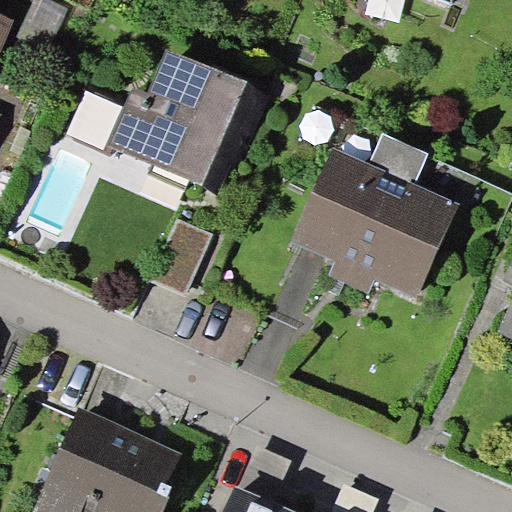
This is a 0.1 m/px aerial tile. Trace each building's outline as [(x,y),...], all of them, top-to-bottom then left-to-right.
[(466,0),(443,0),(463,9),(466,0)] [(0,82),(24,26),(0,15),(0,82)] [(260,101),(175,65),(159,102),(140,94),(116,151),(220,195),(260,101)] [(465,218),(347,166),(307,256),(425,308),(465,218)] [(511,294),(495,330),(511,338),(511,294)] [(180,511),(200,466),(84,416),(43,509),(48,511),(180,511)] [(312,511),(240,480),(226,511),(312,511)]
